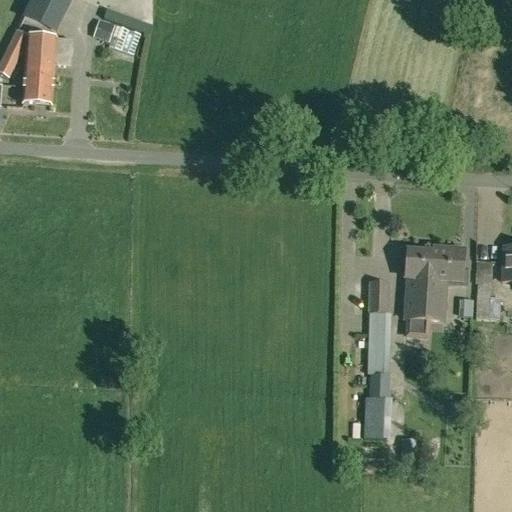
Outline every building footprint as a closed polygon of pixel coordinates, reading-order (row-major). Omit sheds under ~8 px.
[(30,0),(22,19),(51,33),(66,0),(30,0)] [(105,13),(103,20),(148,37),(151,31),(152,28),(106,11),(105,13)] [(99,24),(94,37),(109,42),(110,38),(113,29),(99,24)] [(119,33),(112,56),(137,63),(143,39),(119,33)] [(74,43),(30,40),(18,34),(0,68),(0,76),(9,81),(22,56),(29,57),(27,74),(25,74),(23,105),(53,107),(55,67),(73,68),(74,43)] [(491,109),(511,111),(511,62),(495,61),(491,109)] [(403,251),(402,267),(406,268),(405,281),(406,281),(408,281),(405,323),(404,337),(426,338),(427,324),(443,326),(446,284),(450,284),(449,288),(466,289),(467,273),(463,273),(464,255),(447,254),(447,258),(419,256),(419,252),(403,251)] [(511,252),(503,252),(502,286),(511,286),(511,252)] [(476,265),(475,323),(489,324),(491,266),(476,265)] [(388,288),(355,286),(354,317),(370,318),(387,318),(388,288)] [(471,304),(459,304),(458,321),(471,321),(471,304)] [(391,319),(387,318),(370,318),(368,353),(371,353),(370,380),(388,381),(391,319)] [(485,334),(473,333),(472,343),(485,344),(485,334)] [(370,380),(369,380),(368,403),(385,404),(389,404),(390,381),(388,381),(370,380)] [(385,404),(368,403),(367,403),(365,444),(388,445),(389,433),(384,432),(385,404)] [(464,408),(450,407),(449,420),(463,421),(464,408)] [(402,443),(401,459),(413,459),(414,443),(402,443)]
